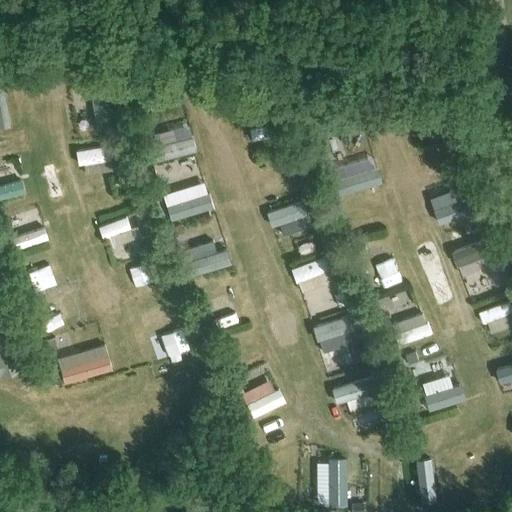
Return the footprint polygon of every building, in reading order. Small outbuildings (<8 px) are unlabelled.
[(105,83),(90,85),(97,129),(112,127),(105,83)] [(450,118),(450,105),(411,104),(410,116),(450,118)] [(249,126),(252,138),(287,132),(284,120),(249,126)] [(191,135),(148,146),(152,161),(195,150),(191,135)] [(336,144),(334,136),(324,139),(326,147),(336,144)] [(78,163),(110,158),(108,145),(76,150),(78,163)] [(265,182),(300,173),(297,161),(262,170),(265,182)] [(377,167),(335,179),(339,193),(382,181),(377,167)] [(0,197),(25,190),(22,178),(0,183),(0,197)] [(472,179),(431,193),(436,206),(476,192),(472,179)] [(215,205),(211,192),(169,204),(173,217),(215,205)] [(280,223),(313,212),(309,200),(276,211),(280,223)] [(104,237),(132,226),(127,214),(99,225),(104,237)] [(48,237),(44,225),(6,238),(10,250),(48,237)] [(455,251),(460,265),(498,251),(493,237),(455,251)] [(232,261),(227,247),(184,260),(189,274),(232,261)] [(298,281),(335,267),(330,253),(293,268),(298,281)] [(489,290),(504,284),(498,267),(483,272),(489,290)] [(212,286),(217,299),(230,295),(226,281),(212,286)] [(229,309),(222,311),(227,326),(262,313),(253,287),(225,297),(229,309)] [(143,312),(175,302),(171,290),(139,300),(143,312)] [(484,322),(511,311),(511,306),(509,300),(480,311),(484,322)] [(91,307),(49,319),(53,331),(94,319),(91,307)] [(322,336),(362,323),(358,311),(318,324),(322,336)] [(394,332),(398,344),(431,332),(427,320),(425,321),(394,332)] [(0,375),(29,368),(19,335),(0,340),(0,375)] [(416,351),(406,355),(409,362),(419,359),(416,351)] [(112,367),(108,353),(61,366),(65,381),(112,367)] [(457,384),(423,393),(427,409),(461,400),(457,384)] [(242,407),(248,421),(291,400),(284,387),(242,407)] [(354,417),(391,402),(387,391),(350,406),(354,417)] [(294,492),(318,494),(321,457),(298,455),(294,492)] [(328,458),(329,509),(347,508),(346,457),(328,458)] [(364,511),(364,501),(353,501),(352,511),(364,511)]
